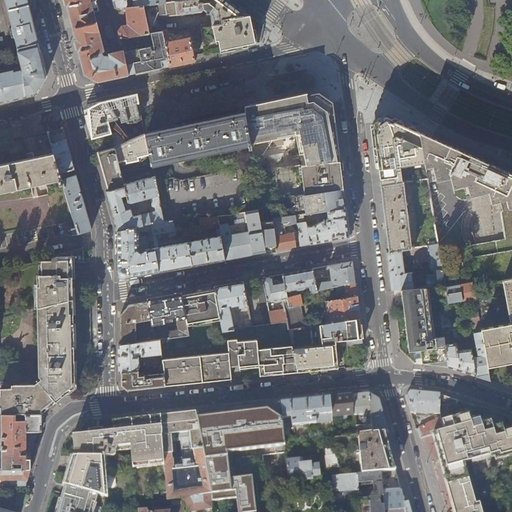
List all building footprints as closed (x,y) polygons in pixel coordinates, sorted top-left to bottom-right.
[(38,43),(27,0),(5,0),(13,27),(10,28),(11,30),(10,30),(11,35),(14,35),(14,37),(15,36),(18,47),(38,43)] [(65,0),(70,18),(84,74),(98,82),(129,75),(124,53),(123,51),(109,55),(110,57),(109,58),(105,57),(104,57),(102,56),(101,55),(101,54),(100,51),(100,50),(101,48),(97,33),(98,33),(93,11),(92,11),(89,0),(65,0)] [(127,7),(125,0),(112,0),(114,6),(118,9),(122,9),(122,10),(125,12),(127,12),(128,24),(122,25),(118,30),(120,37),(118,38),(117,39),(119,47),(120,48),(123,48),(121,38),(148,33),(143,5),(133,7),(127,7)] [(163,17),(201,11),(202,9),(207,12),(206,13),(208,15),(209,13),(211,15),(213,25),(223,23),(223,20),(249,15),(239,7),(229,0),(179,0),(171,1),(164,2),(143,5),(148,33),(150,33),(161,31),(165,31),(163,17)] [(256,42),(260,23),(249,15),(223,20),(223,23),(213,25),(201,27),(203,39),(202,39),(205,53),(211,52),(220,50),(233,47),(256,42)] [(203,39),(201,27),(188,30),(190,38),(191,42),(202,39),(203,39)] [(194,55),(191,42),(190,38),(168,42),(168,40),(166,30),(165,31),(161,31),(165,48),(166,53),(170,66),(182,64),(195,61),(194,55)] [(165,48),(161,31),(150,33),(153,46),(124,53),(129,75),(151,70),(170,66),(166,53),(159,54),(158,50),(165,48)] [(41,52),(38,43),(18,47),(17,48),(23,71),(22,71),(25,95),(36,93),(47,77),(41,52)] [(25,95),(22,71),(13,73),(13,71),(0,74),(0,102),(12,100),(26,97),(25,95)] [(251,144),(256,173),(299,166),(340,161),(338,147),(333,104),(314,92),(262,103),(245,106),(246,113),(251,144)] [(150,163),(145,135),(137,93),(113,98),(117,128),(111,129),(112,133),(114,147),(120,171),(150,163)] [(112,133),(111,129),(110,124),(105,125),(100,101),(88,104),(84,110),(92,139),(112,133)] [(152,165),(251,144),(246,113),(171,129),(145,135),(150,163),(151,162),(152,165)] [(374,124),(374,128),(381,185),(427,178),(420,133),(398,124),(385,119),(380,122),(378,121),(374,124)] [(61,177),(60,172),(51,143),(48,132),(35,134),(39,155),(27,158),(26,153),(23,154),(20,155),(21,159),(0,163),(0,191),(58,179),(59,185),(63,184),(61,177)] [(511,173),(486,162),(461,150),(444,142),(427,135),(420,132),(420,133),(427,178),(428,178),(428,183),(450,177),(453,188),(467,184),(470,196),(488,191),(491,203),(500,201),(503,211),(501,211),(505,239),(465,246),(473,283),(472,283),(488,366),(492,366),(495,365),(495,363),(511,359),(511,173)] [(74,169),(65,133),(54,136),(56,142),(51,143),(60,172),(74,169)] [(120,171),(114,147),(98,152),(100,160),(109,191),(124,187),(124,184),(120,171)] [(342,174),(340,161),(299,166),(303,195),(323,192),(343,188),(342,174)] [(91,229),(76,175),(61,177),(63,184),(75,227),(77,231),(91,229)] [(124,184),(124,187),(109,191),(107,192),(112,210),(116,225),(116,230),(150,224),(164,221),(154,177),(124,184)] [(439,244),(428,183),(428,178),(427,178),(381,185),(385,217),(389,252),(413,248),(439,244)] [(294,196),(297,216),(298,215),(298,216),(304,215),(311,214),(316,213),(325,211),(346,207),(345,199),(344,193),(343,188),(323,192),(303,195),(294,196)] [(347,217),(346,207),(325,211),(316,213),(317,220),(318,223),(312,226),(310,226),(307,227),(307,222),(305,222),(304,215),(298,216),(298,215),(297,216),(296,216),(300,246),(312,244),(349,237),(347,217)] [(245,213),(252,255),(265,252),(278,250),(276,236),(273,220),(260,222),(258,211),(245,213)] [(252,255),(245,213),(245,212),(217,215),(219,226),(220,230),(225,259),(235,258),(252,255)] [(219,226),(217,215),(200,217),(202,229),(219,226)] [(174,232),(172,220),(164,221),(150,224),(152,236),(174,232)] [(159,271),(155,248),(145,250),(145,251),(141,254),(138,251),(139,248),(139,234),(146,232),(149,245),(154,244),(153,237),(152,236),(150,224),(116,230),(117,252),(117,273),(123,278),(159,271)] [(225,259),(220,230),(217,231),(218,237),(188,242),(192,265),(209,262),(225,259)] [(296,247),(294,233),(276,236),(278,250),(288,248),(296,247)] [(192,265),(188,242),(158,247),(155,237),(153,237),(154,244),(155,248),(159,271),(174,269),(192,265)] [(473,283),(465,246),(464,245),(452,246),(459,285),(462,301),(470,300),(471,307),(470,307),(474,333),(471,333),(471,334),(474,334),(478,356),(473,357),(477,377),(480,378),(490,381),(488,366),(472,283),(473,283)] [(38,286),(39,375),(41,378),(39,381),(35,384),(1,385),(0,414),(42,413),(48,408),(55,401),(64,394),(74,386),(73,262),(84,262),(84,248),(42,260),(42,274),(40,274),(40,286),(38,286)] [(404,273),(402,254),(408,253),(408,254),(414,253),(413,248),(389,252),(387,253),(389,267),(389,274),(404,273)] [(443,270),(441,256),(433,258),(434,271),(443,270)] [(355,282),(352,261),(328,266),(312,269),(317,291),(319,291),(329,288),(355,282)] [(317,291),(312,269),(293,272),(283,274),(284,282),(286,291),(292,290),(293,291),(305,289),(305,288),(310,287),(311,292),(315,292),(317,291)] [(446,285),(443,270),(434,271),(433,271),(434,274),(426,275),(426,280),(431,280),(432,286),(446,285)] [(413,288),(412,275),(415,275),(415,272),(404,273),(389,274),(391,284),(391,289),(401,289),(413,288)] [(287,298),(286,291),(284,282),(279,283),(277,275),(263,278),(268,302),(283,299),(287,298)] [(248,306),(243,281),(224,285),(214,287),(215,289),(220,318),(222,330),(234,329),(229,305),(232,305),(232,306),(239,305),(239,308),(248,306)] [(357,295),(355,282),(329,288),(331,296),(336,295),(337,293),(344,292),(344,298),(357,295)] [(462,301),(459,285),(446,287),(449,303),(462,301)] [(432,337),(426,287),(413,288),(401,289),(403,302),(409,351),(413,350),(414,358),(416,357),(421,357),(422,363),(429,363),(442,361),(448,361),(445,344),(444,336),(432,337)] [(220,318),(215,289),(204,291),(181,295),(186,323),(220,318)] [(186,323),(181,295),(181,293),(164,296),(148,299),(148,301),(151,319),(155,339),(161,338),(163,338),(162,333),(158,334),(157,325),(169,323),(168,319),(178,317),(178,320),(180,329),(170,331),(171,337),(189,335),(186,323)] [(303,305),(301,295),(287,298),(289,307),(300,305),(303,305)] [(330,307),(358,303),(357,300),(357,295),(344,298),(329,300),(330,307)] [(305,327),(300,305),(289,307),(287,298),(283,299),(285,309),(288,321),(290,330),(305,327)] [(151,319),(148,301),(140,303),(129,305),(121,314),(121,344),(136,342),(136,321),(151,319)] [(358,307),(358,303),(330,307),(331,322),(359,317),(358,307)] [(288,321),(285,309),(269,313),(271,324),(288,321)] [(464,337),(463,326),(456,327),(455,324),(453,324),(450,311),(441,311),(443,328),(449,327),(449,330),(453,330),(454,337),(464,337)] [(362,336),(359,317),(331,322),(317,325),(319,346),(337,345),(343,345),(362,344),(362,336)] [(162,353),(161,343),(161,338),(155,339),(136,342),(121,344),(118,345),(119,358),(119,372),(122,372),(137,370),(140,366),(139,357),(136,355),(139,352),(141,352),(141,355),(162,353)] [(232,379),(230,367),(240,366),(240,369),(259,366),(258,349),(257,340),(237,342),(237,339),(227,340),(229,352),(200,355),(203,382),(210,381),(232,379)] [(477,377),(473,357),(471,348),(457,350),(456,343),(445,344),(448,361),(448,368),(459,371),(477,377)] [(338,369),(337,345),(319,346),(293,348),(298,373),(315,371),(338,369)] [(298,373),(293,348),(292,346),(258,349),(259,366),(260,377),(278,375),(298,373)] [(203,382),(200,355),(163,359),(163,364),(166,386),(183,384),(203,382)] [(166,386),(163,364),(159,364),(160,374),(138,375),(137,370),(122,372),(122,385),(127,390),(142,388),(166,386)] [(439,413),(440,400),(440,394),(427,393),(411,391),(406,396),(411,413),(417,413),(425,413),(425,416),(429,415),(429,413),(439,413)] [(371,422),(369,405),(369,393),(352,395),(354,408),(353,408),(354,416),(354,417),(355,424),(371,422)] [(385,422),(379,399),(369,393),(369,405),(371,422),(372,433),(384,431),(388,431),(385,422)] [(511,432),(509,417),(508,416),(492,411),(456,399),(440,394),(440,400),(439,413),(440,417),(443,428),(432,433),(452,503),(454,511),(492,511),(488,491),(511,485),(511,432)] [(354,408),(352,395),(340,396),(330,397),(332,419),(354,416),(353,408),(354,408)] [(332,419),(330,397),(315,399),(290,401),(281,402),(282,407),(285,437),(290,436),(289,429),(287,430),(286,426),(332,421),(332,419)] [(285,437),(282,407),(268,409),(240,412),(240,408),(232,409),(233,422),(213,424),(199,426),(205,457),(237,454),(237,450),(240,450),(240,455),(244,455),(243,444),(285,440),(285,437)] [(167,501),(182,498),(211,494),(205,457),(199,426),(196,412),(169,415),(160,416),(164,464),(167,493),(167,501)] [(42,430),(42,413),(0,414),(1,455),(0,454),(0,464),(1,465),(1,468),(2,468),(12,468),(12,461),(21,461),(21,468),(31,468),(31,456),(31,453),(27,453),(27,430),(42,430)] [(132,456),(133,468),(164,464),(160,416),(134,419),(114,421),(114,431),(108,431),(78,434),(72,435),(74,451),(73,456),(105,456),(112,456),(114,455),(115,454),(116,453),(116,451),(116,450),(131,449),(132,456)] [(443,428),(440,417),(420,428),(419,429),(421,438),(432,433),(443,428)] [(386,440),(384,431),(372,433),(334,437),(335,448),(338,476),(357,474),(381,472),(395,471),(386,440)] [(338,476),(335,448),(326,449),(326,456),(325,456),(327,474),(331,474),(331,476),(332,476),(338,476)] [(108,497),(105,456),(73,456),(70,468),(65,484),(98,494),(108,497)] [(132,456),(112,456),(105,456),(108,497),(136,505),(136,496),(133,468),(132,456)] [(320,476),(319,464),(311,465),(311,462),(302,463),(302,459),(287,461),(288,466),(289,480),(289,481),(313,479),(313,477),(320,476)] [(167,493),(164,464),(133,468),(136,496),(167,493)] [(271,511),(270,484),(289,480),(288,466),(250,470),(251,484),(231,486),(235,511),(271,511)] [(0,478),(17,478),(17,484),(26,485),(31,468),(21,468),(12,468),(2,468),(1,468),(0,468),(0,478)] [(400,489),(395,471),(381,472),(382,481),(384,502),(385,510),(404,509),(403,497),(403,498),(400,489)] [(369,490),(369,482),(382,481),(381,472),(357,474),(358,490),(358,491),(369,490)] [(358,490),(357,474),(338,476),(332,476),(334,498),(339,498),(339,494),(343,493),(343,491),(358,490)] [(93,511),(98,494),(65,484),(64,488),(62,495),(57,511),(93,511)] [(212,508),(211,494),(182,498),(183,502),(188,511),(212,508)] [(384,511),(385,510),(384,502),(363,503),(362,494),(358,494),(359,503),(359,511),(384,511)]
